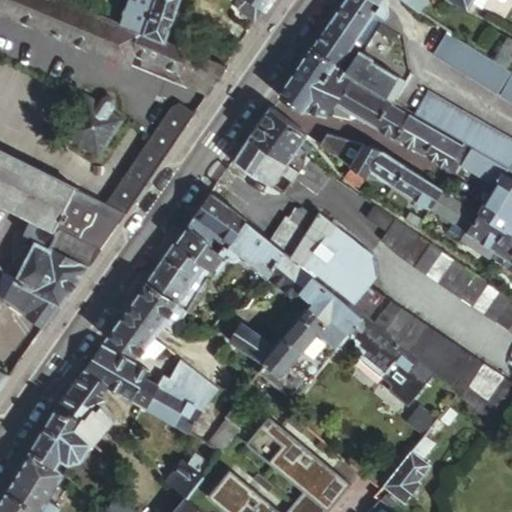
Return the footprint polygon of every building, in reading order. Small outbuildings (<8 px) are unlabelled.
[(188,83),(210,91),(223,73),(228,64),(225,63),(196,52),(163,39),(143,31),(117,21),(62,0),(0,0),(0,11),(187,86),(188,83)] [(124,0),(117,21),(143,31),(153,0),(124,0)] [(153,0),(143,31),(163,39),(177,0),(153,0)] [(256,20),(264,8),(252,0),(236,0),(239,7),(256,20)] [(252,0),(264,8),(265,9),(271,0),(252,0)] [(386,0),(343,0),(329,20),(364,45),(389,8),(386,0)] [(407,0),(420,9),(426,0),(407,0)] [(356,46),(360,49),(364,45),(329,20),(312,45),(343,66),(356,46)] [(497,91),(511,70),(500,62),(487,54),(447,29),(433,50),(497,91)] [(511,38),(502,32),(487,54),(500,62),(511,44),(511,38)] [(196,52),(225,63),(236,48),(208,35),(201,36),(196,52)] [(335,102),(353,73),(343,66),(312,45),(278,94),(301,109),(325,114),(335,102)] [(353,73),(390,98),(402,80),(369,59),(371,56),(360,49),(356,46),(343,66),(353,73)] [(511,69),(511,70),(499,92),(511,99),(511,69)] [(390,103),(392,100),(390,98),(353,73),(335,102),(376,126),(390,103)] [(411,111),(511,169),(511,137),(425,87),(411,111)] [(101,103),(89,95),(64,130),(100,154),(124,119),(112,111),(116,104),(117,100),(116,98),(114,96),(111,95),(110,95),(107,96),(105,98),(101,103)] [(108,200),(127,210),(196,111),(182,101),(174,106),(108,200)] [(390,103),(376,126),(447,168),(448,167),(455,172),(457,167),(466,151),(467,149),(390,103)] [(305,134),(270,106),(250,136),(297,171),(307,158),(303,155),(306,151),(297,144),(305,134)] [(379,148),(363,144),(340,138),(328,134),(321,147),(349,169),(363,179),(368,171),(381,150),(379,148)] [(297,171),(250,136),(233,160),(256,176),(258,174),(270,183),(280,170),(292,178),(297,171)] [(0,388),(11,373),(0,364),(0,198),(33,216),(24,232),(32,237),(13,273),(4,269),(3,289),(0,297),(14,304),(44,326),(60,304),(92,259),(127,210),(108,200),(0,144),(0,388)] [(432,182),(381,150),(368,171),(430,210),(439,198),(444,190),(432,182)] [(511,206),(511,177),(466,151),(457,167),(492,187),(478,211),(500,226),(511,206)] [(329,176),(307,158),(297,171),(320,188),(329,176)] [(363,179),(349,169),(343,179),(357,188),(363,179)] [(509,231),(500,226),(478,211),(470,207),(444,190),(439,198),(430,210),(452,224),(465,232),(466,233),(460,241),(490,259),(491,258),(496,251),(509,231)] [(238,212),(210,191),(186,224),(219,250),(239,226),(242,223),(246,219),(238,212)] [(431,370),(492,419),(511,392),(511,380),(364,283),(371,276),(366,255),(318,214),(316,217),(314,215),(313,216),(301,205),(296,206),(289,217),(285,215),(270,238),(284,249),(314,274),(359,311),(431,370)] [(511,301),(371,208),(363,221),(384,236),(380,242),(399,258),(511,333),(511,301)] [(418,229),(422,222),(410,213),(405,220),(418,229)] [(284,249),(270,238),(246,219),(242,223),(239,226),(219,250),(186,224),(175,240),(214,270),(216,273),(227,258),(232,262),(236,262),(238,261),(240,260),(242,258),(267,277),(284,249)] [(465,232),(452,224),(446,232),(460,241),(466,233),(465,232)] [(511,233),(509,231),(496,251),(511,261),(511,233)] [(210,274),(214,270),(175,240),(167,252),(197,276),(202,268),(210,274)] [(284,249),(267,277),(296,298),(300,293),(314,274),(284,249)] [(511,261),(496,251),(491,258),(511,270),(511,261)] [(197,276),(167,252),(157,265),(187,288),(193,279),(202,286),(205,282),(197,276)] [(147,279),(179,299),(187,288),(157,265),(147,279)] [(265,362),(260,369),(289,393),(298,392),(344,331),(359,311),(314,274),(300,293),(312,302),(309,307),(308,306),(276,347),(265,362)] [(158,329),(163,322),(179,299),(147,279),(127,308),(158,329)] [(179,299),(189,305),(196,295),(187,288),(179,299)] [(163,322),(172,329),(189,305),(179,299),(163,322)] [(153,336),(158,329),(127,308),(107,336),(140,355),(144,357),(147,357),(148,357),(153,356),(157,358),(166,346),(153,336)] [(359,311),(344,331),(355,340),(352,344),(358,348),(359,349),(359,352),(358,353),(356,355),(390,381),(389,386),(408,401),(431,370),(359,311)] [(265,362),(276,347),(241,324),(231,340),(265,362)] [(148,368),(103,343),(83,370),(108,384),(132,397),(144,376),(148,368)] [(108,384),(83,370),(57,407),(90,438),(92,440),(111,413),(110,411),(96,401),(108,384)] [(187,401),(144,376),(132,397),(141,402),(145,394),(151,397),(146,405),(190,429),(201,409),(187,401)] [(219,386),(206,376),(195,390),(187,401),(201,409),(208,400),(219,386)] [(141,402),(146,405),(151,397),(145,394),(141,402)] [(90,438),(57,407),(30,449),(52,468),(58,458),(66,461),(79,456),(90,438)] [(268,413),(246,439),(304,487),(327,506),(349,480),(268,413)] [(235,423),(228,417),(209,440),(222,447),(233,433),(230,430),(235,423)] [(430,438),(421,431),(407,447),(417,455),(430,438)] [(407,447),(380,481),(400,498),(415,480),(412,476),(424,461),(417,455),(407,447)] [(184,455),(166,475),(185,491),(211,460),(197,448),(188,458),(184,455)] [(52,468),(30,449),(8,484),(39,508),(44,511),(48,511),(53,506),(45,500),(60,475),(52,468)] [(230,463),(207,489),(234,511),(287,511),(285,510),(230,463)] [(259,469),(255,475),(268,486),(273,480),(259,469)] [(37,511),(39,508),(8,484),(0,496),(0,511),(37,511)] [(304,487),(285,510),(287,511),(322,511),(327,506),(304,487)] [(141,511),(116,491),(103,511),(208,511),(209,511),(185,491),(167,511),(141,511)]
